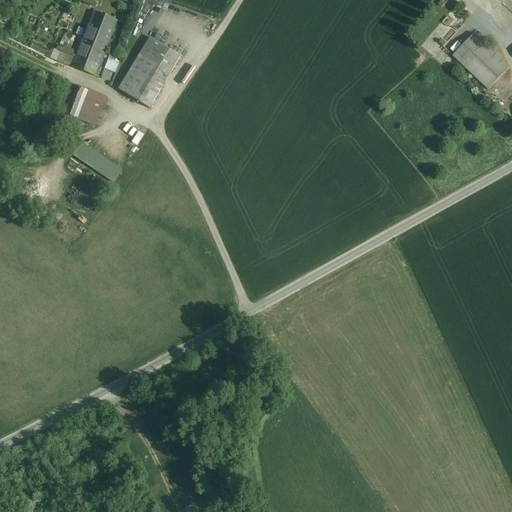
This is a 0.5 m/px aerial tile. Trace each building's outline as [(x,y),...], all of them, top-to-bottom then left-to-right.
[(151,0),(150,0),(133,33),(146,41),(164,7),(151,0)] [(77,58),(73,67),(96,76),(117,21),(95,13),(77,58)] [(131,19),(123,15),(119,23),(127,27),(131,19)] [(474,33),(453,55),(489,89),(510,68),(474,33)] [(454,37),(448,47),(455,51),(461,42),(454,37)] [(181,57),(150,38),(118,90),(150,109),(181,57)] [(70,53),(73,44),(66,41),(62,50),(70,53)] [(73,67),(77,58),(53,48),(50,58),(73,67)] [(121,58),(111,53),(104,69),(114,73),(121,58)] [(107,98),(62,80),(50,109),(95,128),(107,98)] [(145,139),(149,130),(144,127),(140,136),(145,139)] [(121,174),(79,144),(71,156),(113,185),(121,174)]
